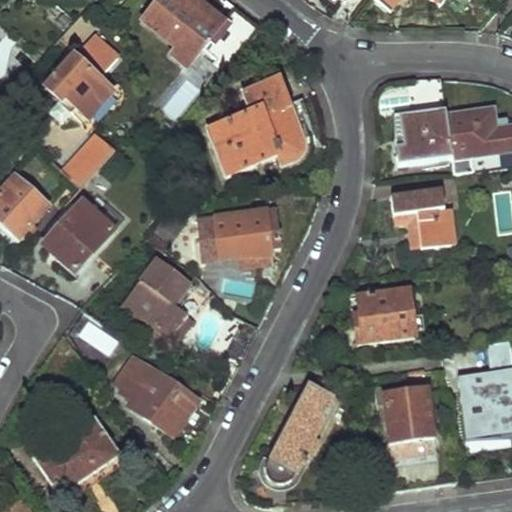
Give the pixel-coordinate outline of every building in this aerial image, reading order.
[(186,0),(160,0),(141,24),(176,53),(170,60),(187,74),(203,53),(221,67),(252,28),(232,12),(215,34),(183,8),(188,1),(186,0)] [(370,0),(370,1),(389,16),(401,0),(425,0),(438,10),(445,0),(370,0)] [(114,62),(91,40),(43,92),(57,105),(47,116),(59,127),(73,111),(86,123),(109,97),(95,83),(114,62)] [(249,116),(208,131),(224,179),(277,162),(280,171),(291,167),(296,165),(299,161),(301,158),(303,153),(303,149),(302,146),(279,84),(242,96),(249,116)] [(400,150),(393,151),(396,170),(450,164),(445,118),(442,84),(412,86),(414,120),(398,122),(400,150)] [(491,113),(445,118),(450,164),(452,179),(511,171),(511,131),(503,133),(494,134),(493,127),(491,113)] [(503,126),(493,127),(494,134),(503,133),(503,126)] [(95,137),(60,174),(80,192),(114,155),(95,137)] [(13,181),(0,194),(0,225),(17,240),(44,210),(19,185),(43,158),(34,151),(10,178),(13,181)] [(439,195),(388,201),(391,221),(413,218),(418,254),(452,250),(448,214),(441,215),(439,195)] [(74,207),(40,248),(74,273),(107,231),(74,207)] [(277,216),(198,222),(200,264),(271,259),(271,250),(280,249),(277,216)] [(155,262),(116,317),(135,331),(142,321),(169,341),(186,318),(172,307),(187,284),(155,262)] [(505,276),(511,275),(511,265),(503,266),(505,276)] [(358,322),(352,324),(355,346),(412,338),(406,292),(355,300),(358,322)] [(235,304),(228,319),(256,333),(263,318),(235,304)] [(77,337),(109,356),(118,340),(86,321),(77,337)] [(40,377),(40,378),(65,394),(81,368),(69,349),(63,339),(40,377)] [(490,376),(457,380),(464,445),(511,438),(511,359),(510,345),(487,348),(490,376)] [(153,376),(131,410),(171,438),(183,424),(202,437),(212,417),(153,376)] [(429,389),(380,396),(387,450),(436,444),(429,389)] [(265,470),(264,473),(264,476),(265,478),(266,480),(268,484),(271,486),(274,487),(277,488),(280,488),(282,487),(284,486),(287,485),(289,483),(290,481),(300,463),(304,465),(315,445),(309,442),(331,401),(306,390),(265,470)] [(91,426),(32,464),(55,500),(114,461),(91,426)] [(375,497),(371,472),(352,475),(355,499),(375,497)]
